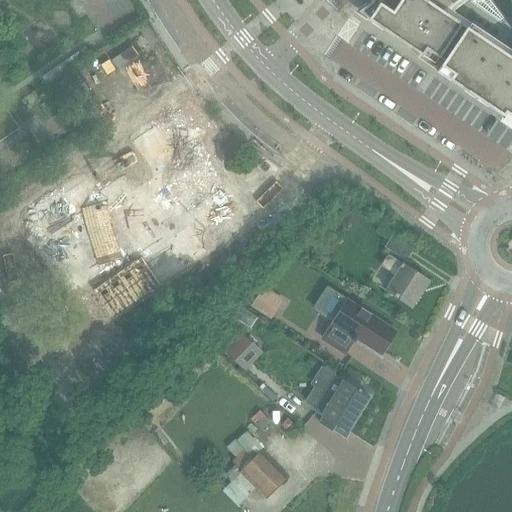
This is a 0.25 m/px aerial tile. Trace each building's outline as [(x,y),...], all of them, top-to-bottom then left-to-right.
[(367,7),(360,13),(367,17),(367,18),(370,19),(369,21),(420,55),(417,59),(511,122),(511,0),(373,0),(371,2),(372,3),(367,7)] [(0,141),(19,129),(0,102),(0,101),(0,141)] [(126,173),(141,167),(136,156),(121,162),(126,173)] [(169,219),(181,211),(165,188),(153,196),(169,219)] [(393,236),(385,247),(406,261),(413,249),(393,236)] [(387,255),(380,266),(391,273),(390,274),(395,277),(386,291),(411,308),(428,282),(387,255)] [(270,320),(283,300),(263,287),(250,307),(270,320)] [(319,307),(336,318),(323,339),(345,354),(353,342),(354,343),(357,339),(381,354),(395,333),(330,291),(319,307)] [(244,334),(226,353),(240,367),(258,349),(244,334)] [(305,404),(313,409),(312,410),(323,417),(319,423),(332,431),(336,425),(347,432),(369,397),(321,368),(310,385),(314,388),(305,404)] [(262,451),(240,473),(265,498),(287,476),(262,451)]
